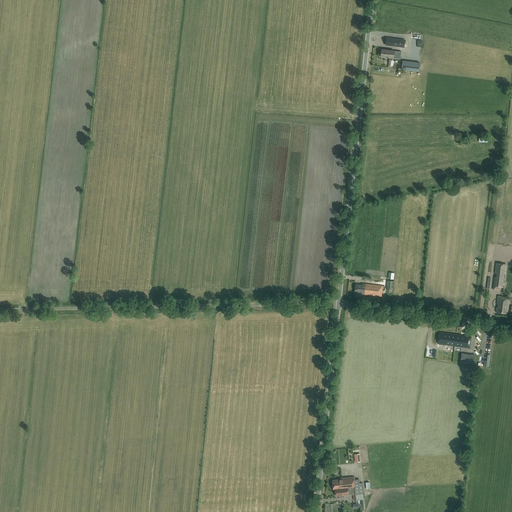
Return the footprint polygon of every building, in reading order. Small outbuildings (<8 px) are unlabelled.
[(402,47),(403,40),(387,38),(386,45),(402,47)] [(393,58),(394,51),(382,49),(381,57),(393,58)] [(403,61),(402,69),(419,71),(420,63),(403,61)] [(494,276),(493,290),(496,290),(499,290),(500,287),(503,288),(506,264),(496,263),(494,273),(496,274),(496,277),(494,276)] [(370,295),(371,284),(362,283),(362,285),(356,284),(355,292),(361,292),(361,294),(370,295)] [(371,284),(370,295),(381,296),(382,285),(371,284)] [(507,313),(509,297),(498,296),(496,312),(507,313)] [(455,346),(456,335),(440,333),(439,344),(455,346)] [(455,346),(470,348),(471,337),(464,336),(461,336),(461,335),(456,335),(455,346)] [(474,365),(475,355),(462,353),(460,363),(474,365)] [(354,479),(354,477),(338,478),(338,479),(333,480),(333,489),(335,489),(348,488),(356,487),(356,484),(355,479),(354,479)] [(360,506),(359,499),(363,499),(362,493),(363,493),(363,489),(367,489),(366,482),(356,484),(356,487),(348,488),(335,489),(336,496),(353,494),(354,500),(356,500),(356,507),(360,506)]
